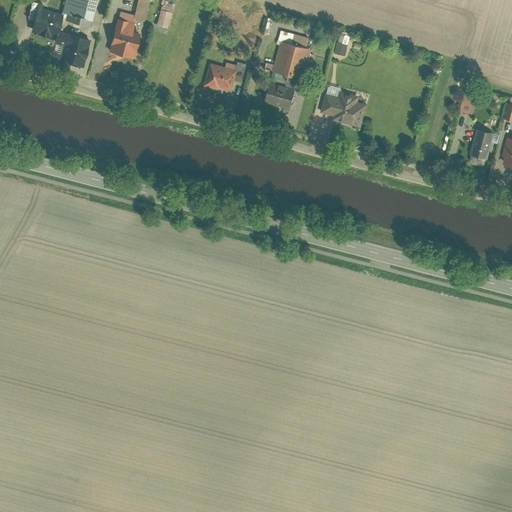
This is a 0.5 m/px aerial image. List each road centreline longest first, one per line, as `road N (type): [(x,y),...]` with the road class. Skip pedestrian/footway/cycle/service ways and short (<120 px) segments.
road 1 (unclassified): [(0,68),(511,202)]
road 2 (primary): [(0,153),(511,286)]
